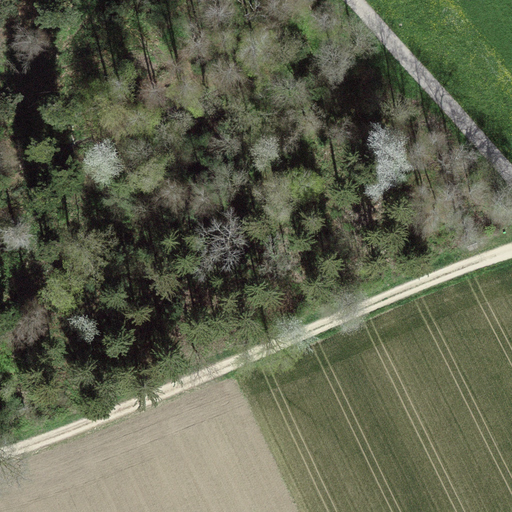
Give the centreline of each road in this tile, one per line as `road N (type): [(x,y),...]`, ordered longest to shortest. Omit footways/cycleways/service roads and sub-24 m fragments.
road 1 (track): [(0,459),(511,250)]
road 2 (track): [(511,179),(361,0)]
